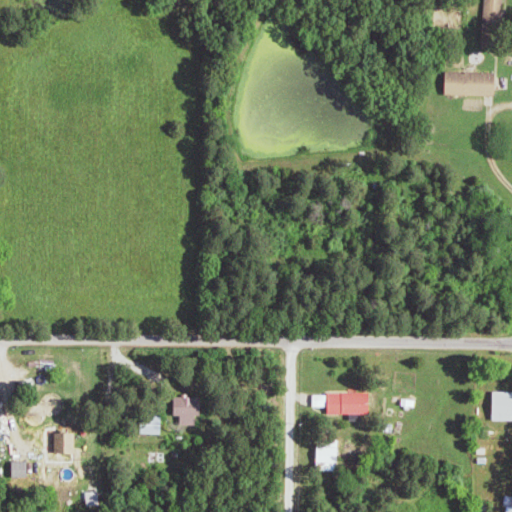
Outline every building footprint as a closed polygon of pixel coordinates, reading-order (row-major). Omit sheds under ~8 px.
[(501,97),(501,74),(451,72),(450,95),(501,97)] [(334,414),(376,413),(375,392),(318,394),(319,407),(334,406),(334,414)] [(511,392),(497,392),(496,420),(511,421),(511,392)] [(78,433),(59,433),(60,462),(80,462),(80,445),(79,445),(78,433)] [(35,462),(14,461),(13,477),(34,478),(35,462)]
